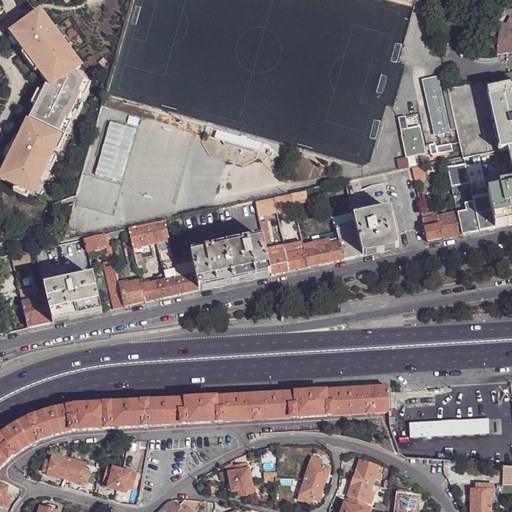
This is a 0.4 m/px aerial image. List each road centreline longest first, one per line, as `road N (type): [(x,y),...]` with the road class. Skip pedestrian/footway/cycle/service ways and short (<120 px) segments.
road 1 (residential): [(0,348),(511,237)]
road 2 (secondary): [(0,416),(71,386),(113,379),(511,356)]
road 3 (residential): [(511,291),(141,352)]
road 4 (secondary): [(511,331),(141,352)]
road 5 (residential): [(16,478),(18,462),(75,439),(232,429)]
road 6 (residential): [(232,429),(384,418)]
road 7 (secondary): [(141,352),(63,364),(0,390)]
road 8 (residential): [(338,444),(400,465),(451,511)]
road 9 (residential): [(442,0),(460,65),(511,63)]
